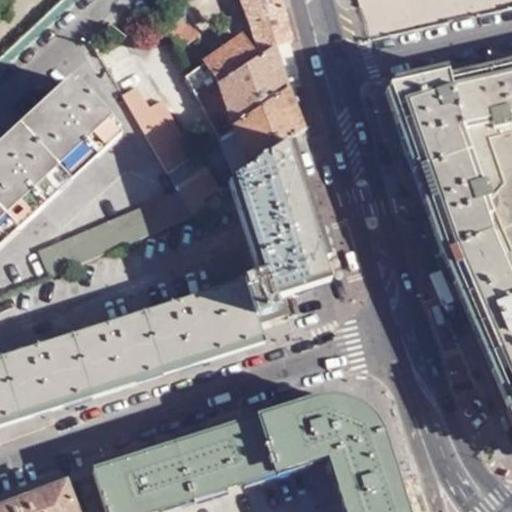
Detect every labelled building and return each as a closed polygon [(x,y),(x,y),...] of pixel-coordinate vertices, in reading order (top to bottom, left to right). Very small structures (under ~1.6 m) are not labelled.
[(293,43),(280,0),(242,0),(252,24),(260,56),(275,50),(290,44),(293,43)] [(176,13),(161,22),(178,50),(201,36),(183,7),(176,13)] [(230,19),(216,29),(229,47),(243,37),(230,19)] [(185,79),(221,138),(234,130),(289,94),(288,92),(275,50),(260,56),(257,57),(243,37),(229,47),(185,79)] [(124,42),(99,59),(168,174),(182,165),(194,157),(161,102),(148,107),(138,86),(147,80),(124,42)] [(420,173),(449,255),(504,231),(511,227),(511,66),(456,80),(451,81),(448,76),(393,88),(391,92),(420,173)] [(0,155),(0,243),(120,130),(77,84),(64,96),(0,155)] [(297,139),(305,134),(289,94),(234,130),(250,172),(287,146),(297,139)] [(0,362),(0,423),(53,407),(126,384),(199,361),(264,341),(262,333),(290,323),(281,296),(303,288),(330,279),(287,146),(250,172),(237,180),(259,251),(217,264),(225,291),(0,362)] [(182,165),(168,174),(179,193),(194,217),(208,209),(182,165)] [(194,217),(179,193),(39,254),(49,279),(194,217)] [(511,250),(504,231),(449,255),(504,388),(508,399),(511,396),(511,250)] [(405,511),(393,466),(381,432),(372,419),(357,409),(341,404),(329,402),(317,402),(91,475),(104,511),(169,511),(328,461),(344,511),(405,511)] [(0,511),(77,511),(68,486),(0,510),(0,511)]
